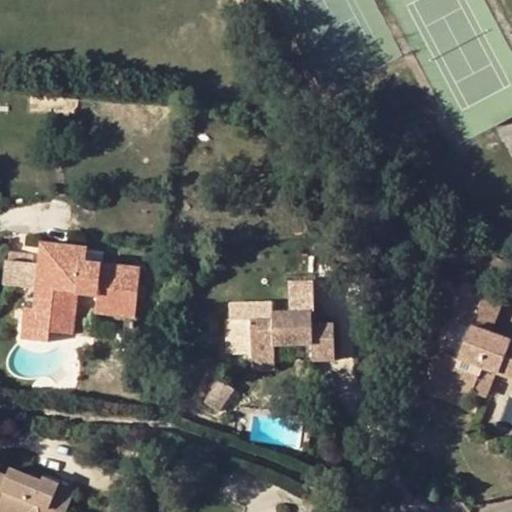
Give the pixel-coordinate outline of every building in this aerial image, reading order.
[(78,245),(28,241),(27,258),(77,261),(78,245)] [(77,261),(27,258),(27,263),(0,260),(0,285),(26,288),(24,307),(16,307),(13,340),(41,343),(42,332),(66,334),(69,293),(88,296),(87,310),(119,313),(129,314),(132,266),(77,261)] [(465,299),(501,311),(507,296),(470,284),(465,299)] [(484,370),(495,374),(511,379),(511,340),(493,334),(501,311),(465,299),(455,325),(468,329),(458,359),(445,354),(433,386),(454,393),(457,385),(477,391),(484,370)] [(307,320),(306,305),(267,306),(267,317),(244,318),(245,354),(269,355),(269,344),(308,343),(308,358),(330,358),(330,320),(307,320)] [(267,317),(267,306),(244,307),(244,318),(267,317)] [(117,338),(127,339),(129,314),(119,313),(117,338)] [(468,329),(455,325),(445,354),(458,359),(468,329)] [(269,355),(245,354),(245,367),(269,367),(269,355)] [(495,374),(484,370),(477,391),(487,395),(495,374)] [(220,379),(204,401),(220,412),(235,389),(220,379)] [(457,385),(454,393),(474,400),(477,391),(457,385)] [(0,511),(39,511),(40,510),(48,487),(33,480),(30,485),(25,483),(22,489),(8,483),(11,477),(0,471),(0,511)] [(22,489),(25,483),(11,477),(8,483),(22,489)] [(40,510),(44,511),(58,511),(66,494),(48,487),(40,510)]
